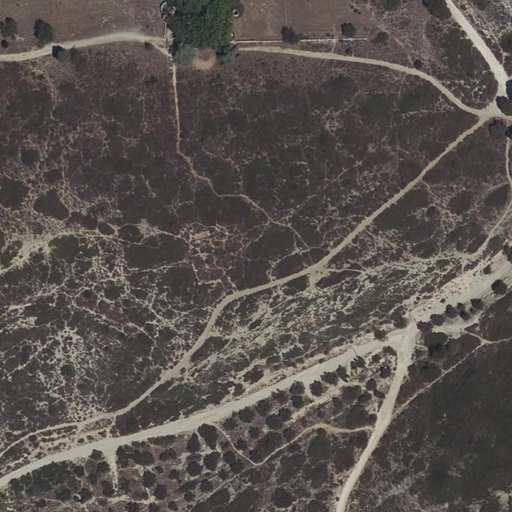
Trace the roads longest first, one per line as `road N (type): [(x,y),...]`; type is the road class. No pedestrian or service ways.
road 1 (track): [(0,481),(42,458),(220,409),(390,339),(403,361),(387,420),(341,511)]
road 2 (track): [(0,58),(112,37),(190,43),(189,0)]
road 3 (track): [(511,252),(401,346)]
